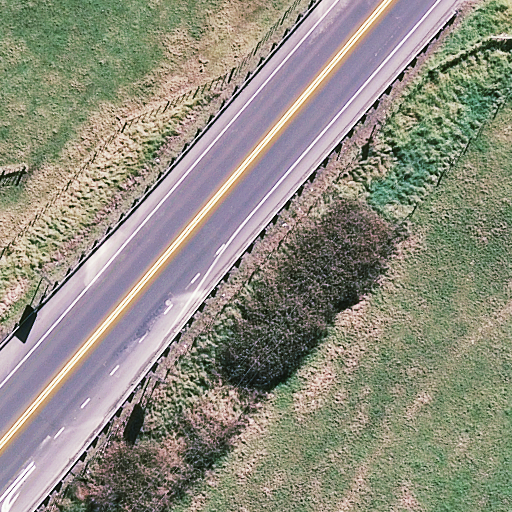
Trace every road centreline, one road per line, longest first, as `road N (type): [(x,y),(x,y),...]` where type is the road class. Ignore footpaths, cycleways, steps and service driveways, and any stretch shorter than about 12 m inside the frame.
road 1 (trunk): [(452,0),(98,335)]
road 2 (trunk): [(398,0),(98,335)]
road 3 (trunk): [(98,335),(0,447)]
